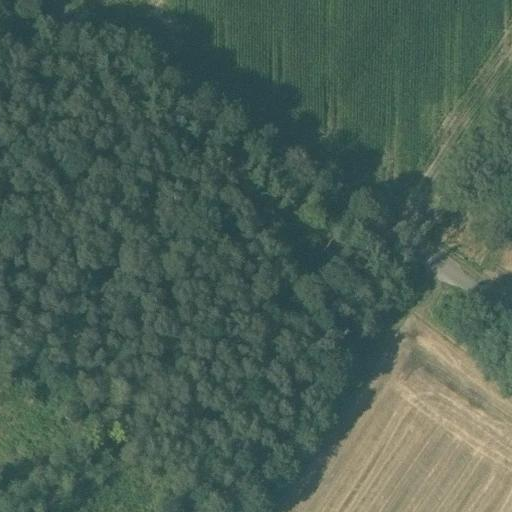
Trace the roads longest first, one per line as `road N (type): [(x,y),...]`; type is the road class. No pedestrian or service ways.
road 1 (unclassified): [(51,0),(511,309)]
road 2 (track): [(439,259),(264,511)]
